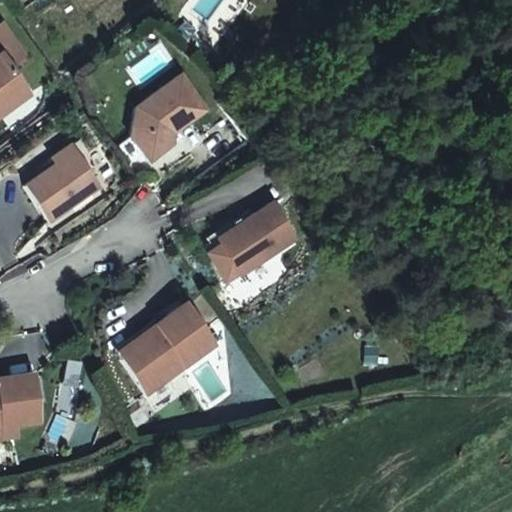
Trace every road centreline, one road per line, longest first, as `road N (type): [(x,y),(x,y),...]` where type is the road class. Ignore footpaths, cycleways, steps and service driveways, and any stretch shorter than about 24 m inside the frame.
road 1 (track): [(511,397),(425,392),(359,400),(0,495)]
road 2 (residential): [(0,306),(146,226)]
